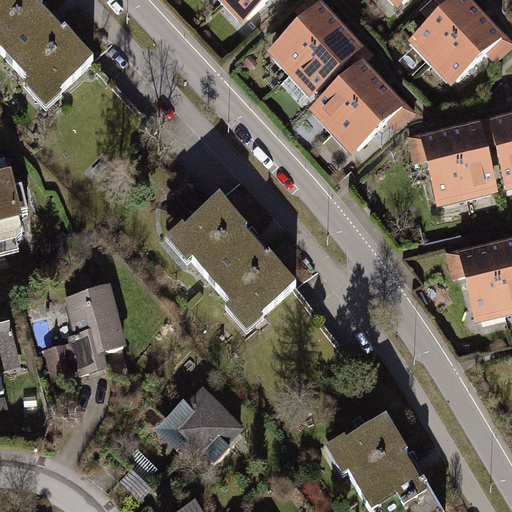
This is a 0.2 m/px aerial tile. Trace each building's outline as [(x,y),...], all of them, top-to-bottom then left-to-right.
[(46,14),(33,0),(1,0),(0,1),(0,55),(32,89),(27,94),(50,118),(66,103),(64,101),(98,69),(69,38),(65,42),(43,18),(46,14)] [(214,0),(241,30),(273,0),(214,0)] [(380,0),(394,15),(410,0),(380,0)] [(455,0),(407,44),(450,92),(506,41),(489,22),(481,14),(468,0),(455,0)] [(266,56),(308,102),(363,52),(348,35),(337,24),(320,6),(266,56)] [(309,116),(351,160),(404,111),(389,95),(379,84),(362,66),(309,116)] [(511,122),(489,128),(506,200),(511,198),(511,122)] [(421,145),(438,216),(499,201),(482,130),(421,145)] [(0,262),(21,258),(20,251),(27,242),(25,233),(28,233),(25,222),(32,221),(26,194),(19,195),(16,182),(0,185),(0,262)] [(249,226),(222,195),(186,226),(183,222),(166,236),(189,261),(194,257),(232,300),(227,304),(249,329),(265,315),(263,313),(299,282),(271,250),(267,253),(245,229),(249,226)] [(511,247),(458,261),(476,332),(511,323),(511,247)] [(110,288),(65,300),(75,337),(69,339),(70,344),(44,351),(53,384),(110,368),(106,353),(127,348),(110,288)] [(7,317),(0,319),(0,393),(5,392),(1,376),(23,370),(10,321),(8,322),(7,317)] [(247,430),(204,387),(188,404),(185,401),(156,431),(177,451),(179,449),(204,474),(214,463),(216,465),(232,449),(230,447),(247,430)] [(411,451),(391,416),(350,439),(347,434),(328,445),(345,474),(351,471),(374,511),(446,511),(428,480),(423,482),(407,454),(411,451)] [(153,491),(131,470),(119,483),(141,503),(153,491)] [(202,511),(195,501),(177,511),(202,511)]
